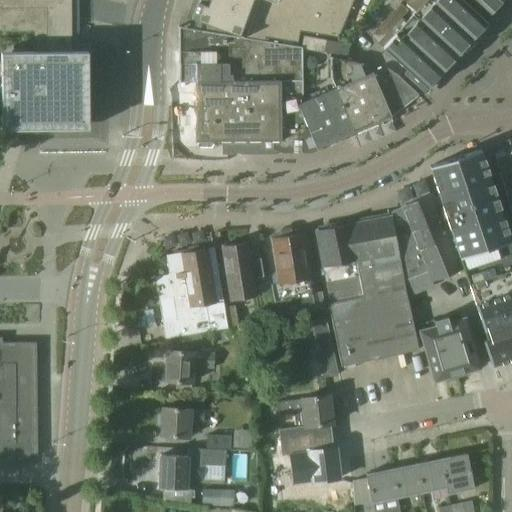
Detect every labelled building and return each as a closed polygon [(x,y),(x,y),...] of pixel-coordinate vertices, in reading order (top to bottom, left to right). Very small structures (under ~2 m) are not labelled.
[(0,0),(0,108),(1,130),(88,129),(87,52),(71,52),(70,0),(0,0)] [(194,30),(263,41),(264,38),(296,43),(298,32),(337,38),(352,0),(197,0),(190,19),(197,22),(194,30)] [(383,48),(427,88),(488,22),(464,0),(401,0),(416,13),(383,48)] [(475,0),(491,14),(503,0),(475,0)] [(315,146),(297,105),(302,102),(301,50),(301,48),(263,41),(194,30),(185,28),(185,29),(179,34),(178,34),(178,83),(180,83),(180,93),(178,93),(179,142),(179,149),(197,149),(201,150),(211,150),(213,147),(221,147),(222,150),(233,150),(238,149),(242,150),(262,150),(262,151),(273,151),(273,140),(280,140),(280,148),(284,151),(291,151),(293,148),(301,148),(302,151),(310,151),(315,146)] [(301,48),(301,50),(346,59),(348,47),(302,37),(301,48)] [(331,80),(335,88),(354,132),(391,116),(372,73),(365,76),(360,63),(330,58),(331,80)] [(372,73),(391,116),(417,97),(395,75),(384,68),(372,73)] [(297,105),(315,146),(316,148),(354,132),(335,88),(302,102),(297,105)] [(511,147),(494,153),(511,218),(511,147)] [(511,244),(481,150),(429,167),(487,340),(483,341),(491,367),(511,359),(511,244)] [(403,206),(391,210),(392,217),(403,278),(404,278),(409,296),(434,286),(432,281),(462,268),(432,194),(430,195),(429,192),(420,196),(419,199),(418,199),(418,201),(415,202),(414,201),(413,201),(410,200),(402,203),(403,206)] [(403,278),(392,217),(316,231),(322,268),(324,268),(330,304),(326,305),(341,367),(418,351),(406,297),(409,296),(404,278),(403,278)] [(270,286),(276,317),(314,310),(309,280),(310,279),(302,233),(270,238),(278,285),(270,286)] [(221,247),(231,302),(256,298),(253,279),(263,277),(260,260),(250,262),(247,242),(221,247)] [(154,277),(164,338),(227,328),(224,308),(214,248),(166,256),(169,275),(154,277)] [(224,308),(227,328),(237,327),(234,306),(224,308)] [(469,371),(479,368),(466,322),(450,327),(447,317),(434,320),(437,330),(421,335),(435,381),(444,378),(445,382),(470,374),(469,371)] [(312,324),(323,379),(338,375),(326,321),(312,324)] [(0,458),(36,458),(35,343),(1,343),(1,338),(0,338),(0,458)] [(165,382),(191,384),(192,381),(195,381),(196,368),(213,370),(214,354),(167,351),(165,382)] [(141,375),(141,365),(123,364),(122,375),(141,375)] [(295,427),(331,423),(328,395),(301,398),(301,400),(275,403),(276,416),(293,414),(295,427)] [(161,436),(188,438),(189,424),(203,424),(204,410),(163,408),(161,436)] [(278,430),(281,456),(300,454),(303,484),(338,479),(334,448),(333,448),(330,423),(331,423),(295,427),(295,428),(278,430)] [(207,435),(206,449),(226,450),(230,450),(231,436),(207,435)] [(187,456),(161,455),(159,488),(187,490),(187,478),(203,479),(204,465),(226,465),(226,450),(206,449),(188,448),(187,456)] [(441,459),(447,488),(448,495),(474,490),(466,454),(441,459)] [(422,493),(447,488),(441,459),(416,464),(422,493)] [(398,498),(422,493),(416,464),(392,469),(398,498)] [(373,504),(398,498),(392,469),(367,474),(373,504)] [(202,506),(226,507),(227,491),(202,490),(202,506)]
